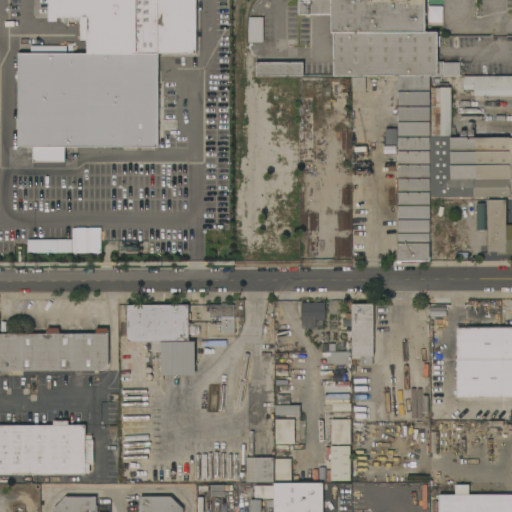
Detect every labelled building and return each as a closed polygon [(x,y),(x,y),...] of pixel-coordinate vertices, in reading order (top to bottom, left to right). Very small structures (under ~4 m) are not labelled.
[(157,148),(158,54),(196,54),(195,0),(48,0),(48,22),(57,22),(57,17),(79,18),(79,40),(86,40),(86,54),(18,53),(17,147),(33,147),(33,162),(65,162),(65,147),(157,148)] [(430,261),(422,261),(422,264),(401,264),(401,263),(397,263),(397,253),(399,253),(398,76),(334,76),(334,33),(332,33),(332,15),(299,15),(298,0),(425,0),(425,32),(437,32),(438,62),(443,62),(443,76),(438,76),(430,76),(430,88),(434,88),(433,134),(432,137),(432,139),(429,198),(430,261)] [(441,23),(442,7),(428,6),(428,17),(425,17),(425,23),(441,23)] [(263,42),(248,42),(249,17),(263,18),(263,42)] [(303,63),(303,76),(256,77),(256,63),(303,63)] [(511,76),(511,96),(474,96),(474,90),(464,90),(464,88),(461,88),(461,78),(464,78),(464,76),(511,76)] [(352,91),(352,78),(365,78),(365,91),(352,91)] [(434,84),(448,83),(448,88),(451,88),(451,127),(456,127),(456,139),(432,139),(432,137),(433,134),(434,88),(434,84)] [(432,139),(456,139),(511,138),(511,195),(509,195),(509,197),(429,198),(432,139)] [(488,200),(506,200),(506,225),(511,225),(511,255),(498,255),(498,252),(490,252),(490,255),(488,255),(488,200)] [(485,204),(476,204),(475,230),(484,231),(485,204)] [(301,303),(325,303),(325,320),(316,320),(316,329),(301,329),(301,303)] [(374,356),(373,356),(373,366),(361,366),(361,359),(355,359),(355,365),(352,365),(352,304),(374,304),(374,356)] [(127,305),(188,305),(188,342),(195,342),(195,375),(162,376),(162,353),(152,353),(152,350),(147,350),(147,342),(127,342),(127,305)] [(235,305),(235,335),(223,335),(223,318),(210,318),(210,312),(208,312),(208,309),(210,309),(210,305),(235,305)] [(0,371),(0,334),(47,334),(47,328),(59,328),(59,334),(96,334),(96,328),(108,328),(108,364),(102,371),(0,371)] [(511,328),(511,398),(457,398),(457,329),(511,328)] [(350,352),(350,357),(349,357),(349,358),(348,358),(348,364),(327,364),(327,358),(322,358),(322,353),(350,352)] [(288,376),(276,376),(276,366),(288,365),(288,376)] [(276,416),(276,406),(277,406),(277,396),(287,396),(287,394),(278,393),(279,387),(290,389),(289,394),(299,394),(299,406),(300,406),(300,415),(276,416)] [(350,405),(350,413),(331,412),(331,405),(350,405)] [(276,420),(295,420),(295,445),(276,445),(276,420)] [(351,445),(332,445),(332,420),(351,420),(351,445)] [(0,475),(0,426),(53,426),(53,421),(68,421),(68,426),(85,425),(85,440),(94,440),(94,465),(90,465),(90,473),(86,473),(86,475),(0,475)] [(247,483),(247,482),(239,482),(239,472),(247,472),(246,458),(256,458),(256,446),(266,446),(266,452),(273,452),(274,482),(247,483)] [(275,484),(275,459),(291,459),(291,484),(275,484)] [(337,470),(347,470),(347,474),(352,474),(352,481),(346,480),(346,482),(336,482),(337,470)] [(323,484),(323,511),(274,511),(274,484),(275,484),(291,484),(323,484)] [(211,497),(211,486),(232,485),(232,491),(225,491),(225,497),(211,497)] [(255,498),(255,486),(273,486),(273,498),(255,498)] [(511,495),(511,511),(432,511),(432,502),(434,502),(434,501),(436,501),(436,502),(439,502),(439,495),(511,495)] [(96,497),(96,511),(54,511),(54,510),(65,497),(96,497)] [(183,511),(139,511),(139,506),(141,506),(141,497),(171,497),(184,510),(183,511)] [(261,511),(250,511),(250,500),(261,500),(261,511)]
